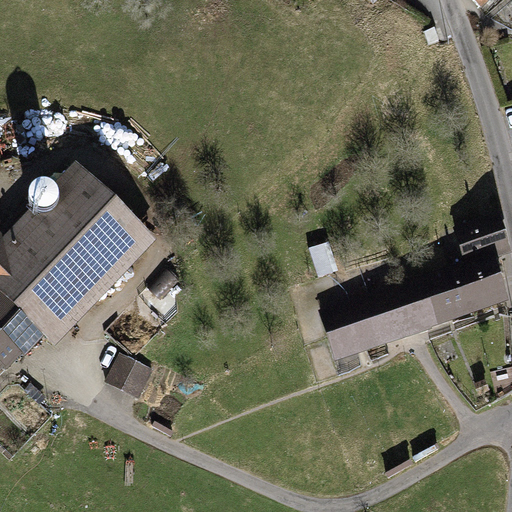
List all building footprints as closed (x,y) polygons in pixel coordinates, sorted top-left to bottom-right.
[(472,0),(485,12),(498,0),(472,0)] [(0,379),(7,372),(11,375),(46,342),(57,353),(159,245),(77,165),(51,193),(42,192),(34,196),(31,204),(32,213),(6,240),(0,234),(0,379)] [(511,248),(502,216),(455,229),(467,264),(497,254),(500,262),(511,258),(511,248)] [(312,249),(318,278),(345,272),(338,243),(312,249)] [(467,264),(318,314),(338,364),(511,308),(511,303),(500,262),(497,254),(467,264)] [(157,376),(120,359),(107,386),(144,403),(157,376)]
